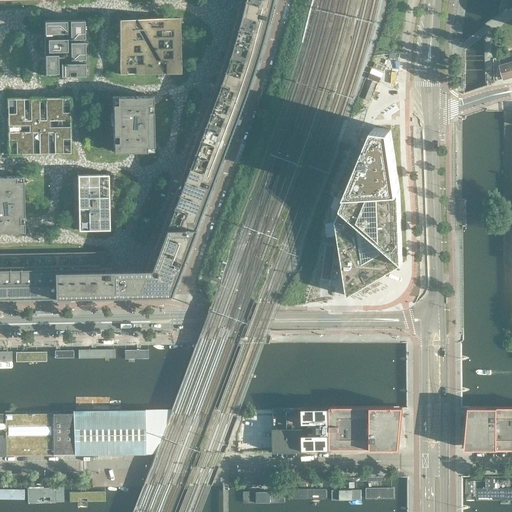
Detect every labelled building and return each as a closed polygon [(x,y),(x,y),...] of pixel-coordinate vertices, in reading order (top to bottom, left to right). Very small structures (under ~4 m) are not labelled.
[(219,161),(239,108),(245,91),(248,81),(253,67),(259,49),(262,38),(266,23),(267,19),(268,13),(269,11),(270,5),(271,2),(271,0),(238,0),(238,6),(235,15),(232,29),(229,39),(223,57),(219,71),(215,81),(210,97),(181,173),(145,270),(121,270),(110,270),(110,267),(106,267),(106,252),(0,253),(0,298),(122,296),(135,296),(169,295),(210,185),(215,172),(219,161)] [(181,73),(180,18),(147,18),(136,19),(142,30),(160,60),(167,73),(181,73)] [(139,31),(132,19),(119,19),(120,74),(157,74),(163,73),(155,60),(139,31)] [(136,19),(132,19),(139,31),(142,30),(136,19)] [(70,20),(43,20),(44,76),(71,75),(84,75),(83,20),(70,20)] [(160,60),(155,60),(163,73),(167,73),(160,60)] [(511,77),(511,62),(500,66),(503,79),(511,77)] [(152,105),(152,96),(128,96),(112,97),(113,152),(130,152),(153,151),(153,142),(152,105)] [(69,97),(7,99),(8,154),(70,153),(69,97)] [(375,127),(336,221),(349,296),(403,264),(401,190),(391,129),(375,127)] [(109,230),(108,186),(108,174),(77,175),(78,230),(98,230),(109,230)] [(23,179),(22,176),(13,176),(0,176),(0,231),(3,232),(24,231),(23,218),(23,187),(23,179)] [(331,280),(336,245),(326,244),(322,278),(331,280)] [(79,349),(79,360),(115,359),(115,349),(79,349)] [(125,349),(125,359),(150,359),(150,349),(125,349)] [(0,350),(0,361),(13,362),(13,351),(0,350)] [(17,352),(17,363),(48,362),(47,351),(17,352)] [(399,448),(403,407),(330,407),(330,448),(399,448)] [(511,448),(511,407),(469,407),(465,449),(511,448)] [(302,424),(302,408),(273,409),(273,452),(302,452),(302,450),(302,434),(302,424)] [(329,408),(302,408),(302,424),(309,423),(309,426),(313,426),(313,432),(309,432),(309,434),(302,434),(302,450),(329,450),(329,448),(329,408)] [(74,454),(73,414),(72,414),(72,410),(63,410),(63,413),(63,422),(53,422),(53,455),(74,454)] [(53,455),(53,422),(63,422),(63,413),(17,414),(17,411),(5,411),(5,414),(5,455),(53,455)] [(155,453),(170,413),(73,414),(74,454),(155,453)] [(27,487),(27,504),(65,504),(65,487),(27,487)] [(294,487),(294,497),(328,497),(328,487),(294,487)] [(104,488),(73,488),(73,498),(104,498),(104,488)] [(366,488),(366,500),(396,500),(395,488),(366,488)] [(511,488),(475,488),(475,501),(511,501),(511,488)] [(0,489),(0,499),(25,500),(25,489),(0,489)] [(334,490),(334,500),(362,500),(362,490),(334,490)] [(243,491),(243,504),(286,504),(286,491),(243,491)]
